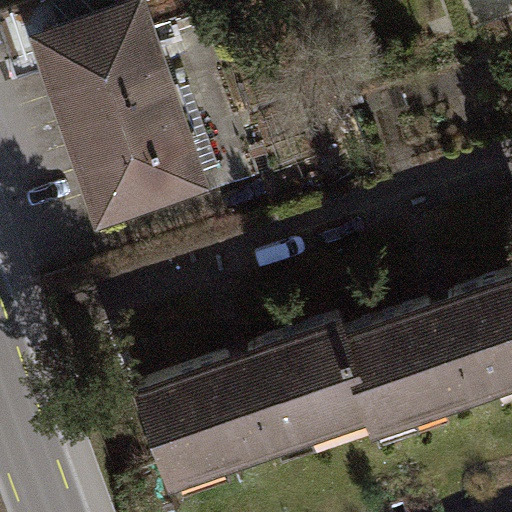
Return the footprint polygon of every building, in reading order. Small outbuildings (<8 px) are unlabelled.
[(99,156),(113,196),(219,159),(207,126),(197,130),(186,100),(165,107),(150,63),(159,59),(138,0),(125,0),(54,25),(60,41),(49,45),(57,68),(50,70),(82,162),(99,156)] [(430,294),(345,323),(343,323),(371,404),(370,405),(375,419),(511,372),(511,265),(451,286),(454,298),(444,301),(433,305),(430,294)] [(424,279),(430,294),(433,305),(444,301),(454,298),(451,286),(445,272),(424,279)] [(173,472),(370,405),(371,404),(343,323),(345,323),(340,308),(251,339),(255,351),(244,355),(233,358),(229,347),(141,377),(173,472)] [(224,333),(229,347),(233,358),(244,355),(255,351),(251,339),(245,325),(224,333)]
